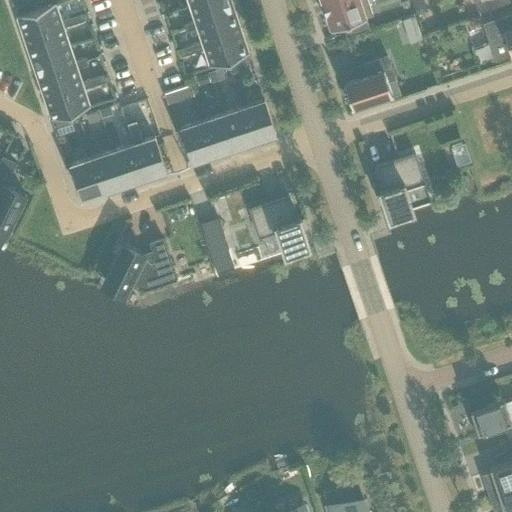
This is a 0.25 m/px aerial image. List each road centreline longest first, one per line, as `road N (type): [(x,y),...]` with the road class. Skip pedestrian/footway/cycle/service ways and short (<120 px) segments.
road 1 (residential): [(319,142),(69,224),(35,125),(0,106)]
road 2 (residential): [(401,393),(319,142)]
road 3 (residential): [(511,76),(319,142)]
road 4 (residential): [(319,142),(271,0)]
road 5 (residential): [(442,511),(401,393)]
